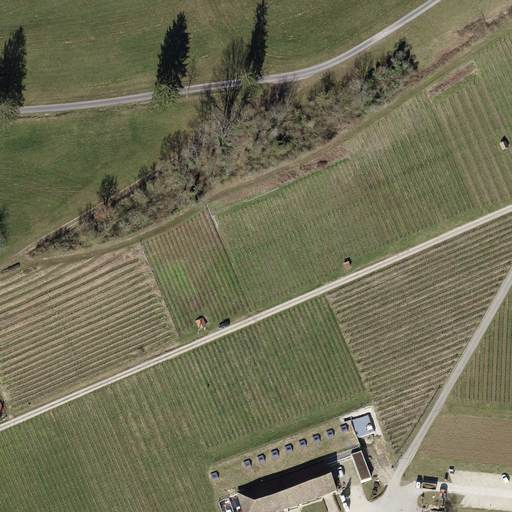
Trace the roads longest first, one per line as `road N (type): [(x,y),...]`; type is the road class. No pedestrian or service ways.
road 1 (track): [(511,27),(327,148),(132,238),(68,257),(8,261)]
road 2 (track): [(511,207),(0,427)]
road 3 (track): [(0,110),(318,69),(435,0)]
road 4 (track): [(286,76),(282,93),(8,261)]
road 5 (track): [(511,278),(394,482),(393,499),(404,511)]
